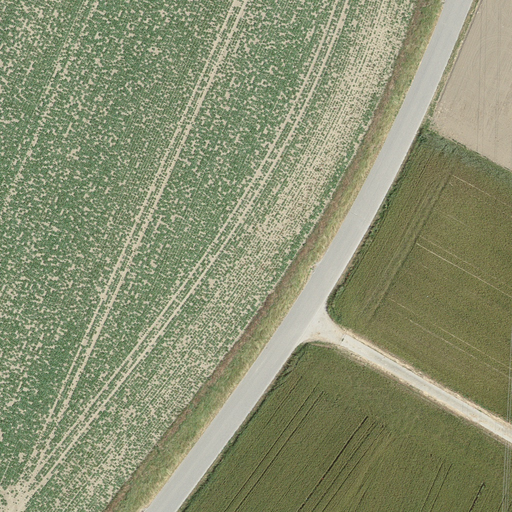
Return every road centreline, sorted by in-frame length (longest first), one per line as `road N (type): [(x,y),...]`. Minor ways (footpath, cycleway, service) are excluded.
road 1 (unclassified): [(158,511),(309,310),(421,100),(464,0)]
road 2 (track): [(511,424),(309,310)]
